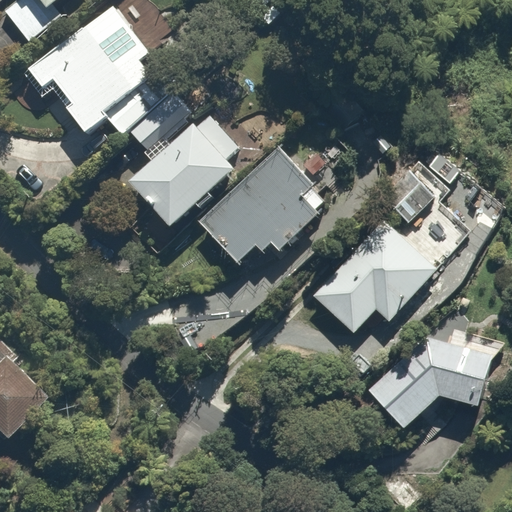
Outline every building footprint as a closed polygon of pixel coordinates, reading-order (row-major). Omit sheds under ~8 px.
[(16,0),(3,10),(31,45),(62,19),(57,13),(72,0),(16,0)] [(129,140),(136,134),(149,150),(146,152),(155,164),(176,147),(165,134),(189,115),(177,100),(166,109),(158,99),(152,104),(141,91),(159,78),(148,64),(158,56),(118,6),(32,75),(50,96),(62,86),(81,110),(76,114),(97,139),(116,124),(129,140)] [(244,151),(213,117),(137,186),(183,237),(248,177),(234,161),(244,151)] [(0,126),(0,185),(15,174),(36,201),(102,148),(89,131),(60,155),(45,137),(0,126)] [(321,185),(284,149),(207,227),(248,267),(264,250),(276,261),(297,240),(303,246),(327,222),(322,217),(334,205),(317,188),(321,185)] [(407,242),(386,223),(318,297),(361,336),(383,312),(397,325),(432,287),(397,254),(407,242)] [(0,425),(22,446),(61,406),(27,373),(36,363),(5,333),(0,337),(0,425)] [(429,341),(374,393),(413,434),(448,401),(490,414),(502,358),(497,357),(500,346),(458,337),(456,347),(429,341)] [(194,441),(171,424),(145,461),(169,477),(194,441)]
